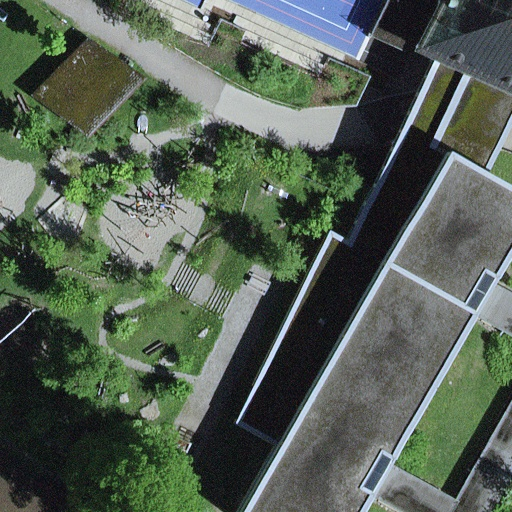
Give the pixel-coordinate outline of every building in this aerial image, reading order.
[(413,50),(430,13),(401,0),(388,0),(371,38),(410,56),(413,50)] [(413,50),(430,58),(473,78),(511,95),(511,0),(401,0),(430,13),(413,50)] [(89,40),(32,96),(81,135),(139,79),(89,40)] [(458,167),(475,177),(503,125),(511,108),(511,95),(473,78),(430,58),(402,120),(345,244),(380,264),(440,157),(458,167)] [(380,264),(345,244),(327,234),(235,424),(274,445),(237,511),(354,511),(367,490),(377,496),(383,484),(391,471),(381,465),(467,311),(476,315),(483,303),(490,291),(481,285),(511,229),(511,198),(475,177),(458,167),(440,157),(380,264)] [(489,511),(511,474),(511,302),(490,291),(483,303),(476,315),(511,335),(511,397),(451,504),(391,471),(383,484),(377,496),(405,511),(489,511)]
